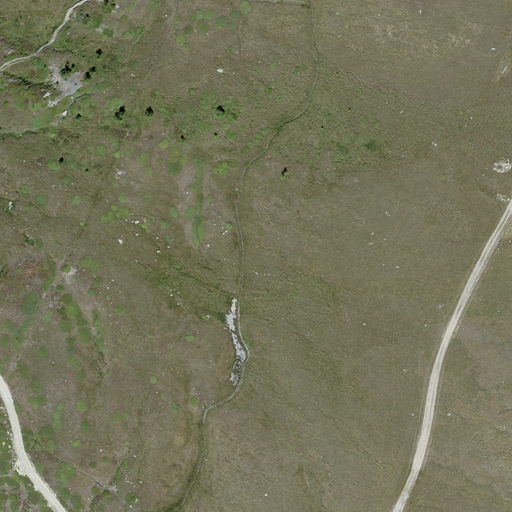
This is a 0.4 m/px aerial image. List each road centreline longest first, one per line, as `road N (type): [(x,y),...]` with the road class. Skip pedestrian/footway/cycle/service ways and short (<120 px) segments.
road 1 (track): [(394,511),(420,452),(449,325),(511,215)]
road 2 (track): [(60,511),(22,461),(0,385)]
